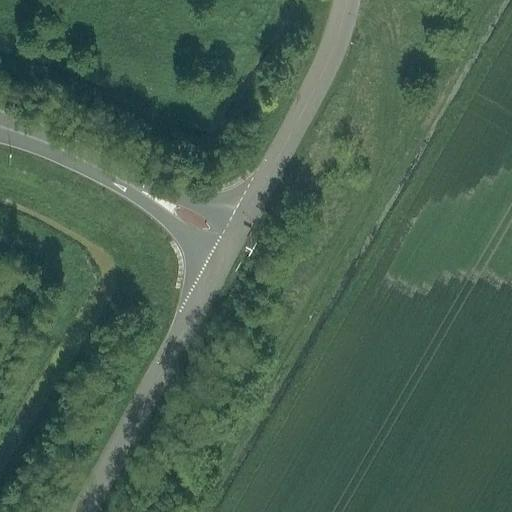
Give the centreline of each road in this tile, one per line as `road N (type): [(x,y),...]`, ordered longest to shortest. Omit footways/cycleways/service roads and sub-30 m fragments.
road 1 (tertiary): [(85,511),(236,241)]
road 2 (tertiary): [(236,241),(334,67),(345,0)]
road 3 (trunk): [(0,120),(100,157),(236,241)]
